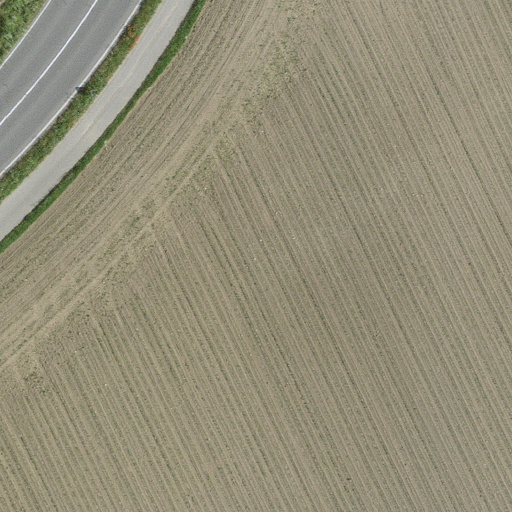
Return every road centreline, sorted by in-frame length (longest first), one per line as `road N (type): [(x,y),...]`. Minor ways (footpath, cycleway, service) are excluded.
road 1 (unclassified): [(0,231),(112,104),(181,0)]
road 2 (primary): [(0,119),(47,71),(95,0)]
